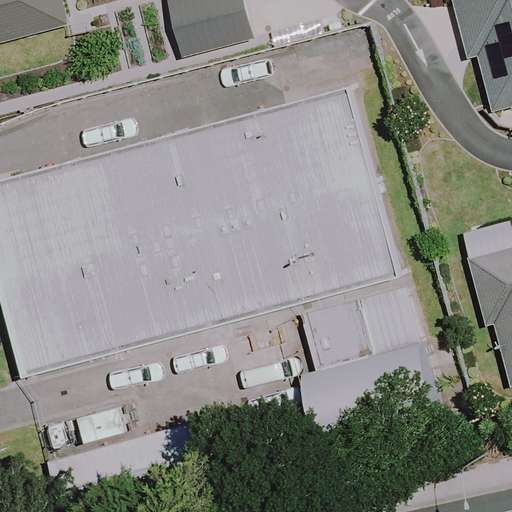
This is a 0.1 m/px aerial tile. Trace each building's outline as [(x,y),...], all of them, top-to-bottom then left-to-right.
[(56,0),(79,90),(130,77),(136,101),(205,85),(199,60),(223,54),(210,0),(56,0)] [(511,0),(469,0),(498,113),(511,109),(511,0)] [(359,82),(0,170),(0,230),(32,359),(406,267),(359,82)] [(511,243),(487,250),(511,348),(511,243)] [(412,280),(307,306),(322,365),(427,339),(412,280)] [(444,408),(427,339),(310,368),(327,437),(444,408)]
